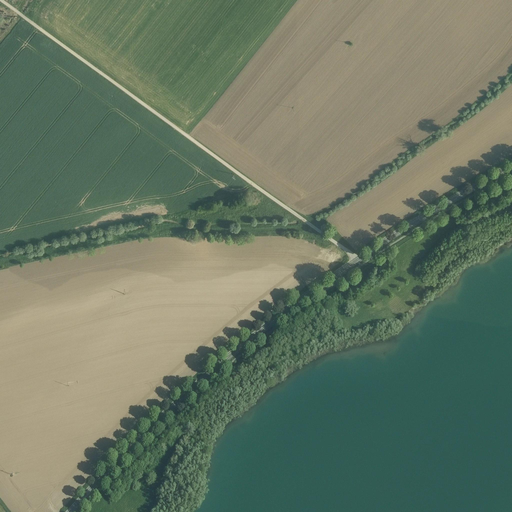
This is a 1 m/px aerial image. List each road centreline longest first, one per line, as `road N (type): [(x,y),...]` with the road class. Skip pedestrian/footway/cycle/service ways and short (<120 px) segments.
road 1 (secondary): [(511,164),(276,319),(199,381),(70,511)]
road 2 (track): [(0,2),(360,264)]
